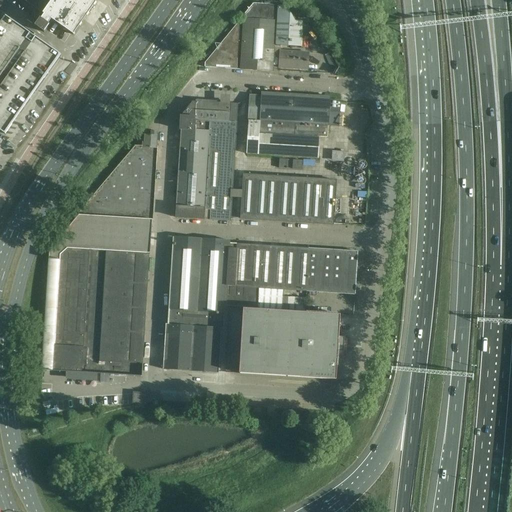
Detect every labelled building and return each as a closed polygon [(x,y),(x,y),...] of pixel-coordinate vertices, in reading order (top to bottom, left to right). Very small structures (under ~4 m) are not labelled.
[(22,0),(40,12),(32,24),(35,26),(44,33),(49,25),(48,24),(52,20),(74,35),(98,0),(22,0)] [(240,21),(237,70),(240,70),(272,72),(273,66),(274,47),(276,6),(282,2),(280,0),(257,0),(257,5),(253,5),(242,19),(240,21)] [(277,6),(275,46),(301,47),(302,22),(295,21),(287,6),(277,6)] [(60,55),(33,36),(6,17),(0,24),(0,131),(5,134),(60,55)] [(205,64),(204,68),(237,70),(240,21),(205,64)] [(274,47),(273,66),(279,66),(278,68),(307,70),(308,53),(280,52),(280,47),(274,47)] [(320,138),(327,138),(327,137),(332,137),(333,127),(328,127),(328,125),(338,126),(339,101),(330,101),(330,98),(262,93),(262,97),(250,96),(248,133),(320,138)] [(236,149),(236,148),(238,105),(231,104),(196,101),(196,105),(194,131),(209,132),(208,148),(236,149)] [(182,130),(193,131),(194,131),(196,105),(193,104),(181,116),(181,117),(180,130),(182,130)] [(182,130),(177,204),(176,218),(204,220),(206,182),(208,148),(209,132),(194,131),(193,131),(182,130)] [(134,149),(116,169),(155,172),(157,150),(157,148),(158,136),(157,136),(157,132),(151,132),(151,136),(145,135),(144,137),(144,143),(142,143),(142,147),(136,146),(134,149)] [(258,155),(318,159),(320,138),(248,133),(247,155),(258,155)] [(204,220),(211,220),(231,221),(236,149),(208,148),(206,182),(204,220)] [(343,153),(334,153),(333,160),(343,161),(343,153)] [(279,168),(288,169),(289,160),(280,159),(279,168)] [(293,161),(293,169),(302,170),(302,161),(293,161)] [(116,169),(79,213),(81,215),(107,217),(128,218),(152,220),(152,215),(153,211),(155,178),(155,172),(116,169)] [(245,175),(242,219),(333,225),(333,224),(336,181),(245,175)] [(78,215),(51,249),(49,251),(42,371),(53,371),(60,256),(68,250),(92,251),(93,233),(151,236),(152,220),(128,218),(107,217),(81,215),(78,215)] [(86,373),(97,374),(98,374),(141,377),(149,254),(150,254),(151,236),(93,233),(92,251),(86,373)] [(174,238),(169,309),(170,310),(211,312),(223,313),(225,313),(226,306),(258,308),(258,310),(280,312),(282,290),(284,248),(238,245),(238,246),(230,245),(230,241),(174,238)] [(307,249),(284,248),(282,290),(305,291),(307,249)] [(357,252),(307,249),(305,291),(354,294),(354,295),(355,295),(357,252)] [(53,371),(67,372),(67,377),(97,379),(97,374),(86,373),(92,251),(68,250),(60,256),(53,371)] [(281,297),(280,312),(303,313),(304,298),(281,297)] [(243,309),(239,374),(336,380),(337,356),(339,356),(339,357),(341,359),(344,359),(346,357),(346,354),(344,351),(347,351),(347,344),(344,344),(345,337),(339,337),(340,316),(303,313),(280,312),(258,310),(243,309)] [(167,325),(164,365),(164,369),(217,373),(220,329),(222,329),(223,313),(211,312),(170,310),(169,325),(167,325)] [(133,403),(145,404),(145,394),(133,394),(133,403)]
